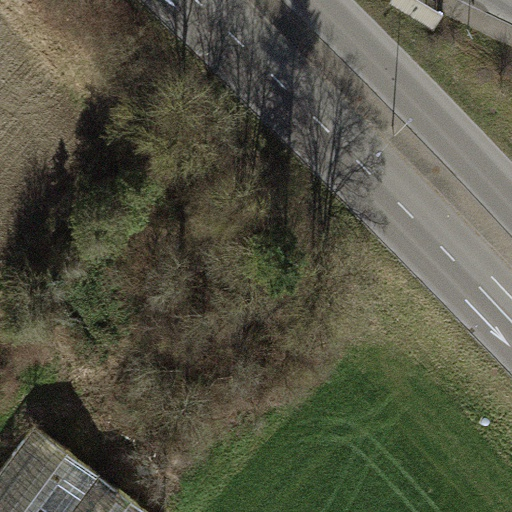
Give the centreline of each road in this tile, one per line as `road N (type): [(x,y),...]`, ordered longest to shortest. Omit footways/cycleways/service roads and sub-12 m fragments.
road 1 (secondary): [(511,259),(264,0)]
road 2 (track): [(0,286),(60,205),(103,113),(93,49),(34,0)]
